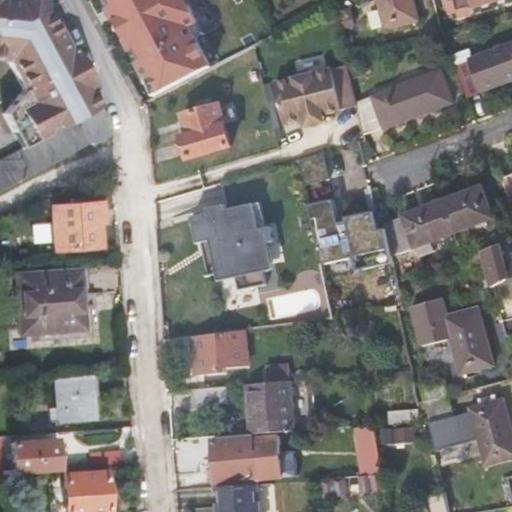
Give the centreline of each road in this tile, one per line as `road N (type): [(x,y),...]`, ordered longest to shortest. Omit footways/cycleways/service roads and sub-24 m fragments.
road 1 (residential): [(67,0),(133,126),(155,511)]
road 2 (unknown): [(137,199),(332,130)]
road 3 (unknown): [(134,158),(0,213)]
road 4 (residential): [(396,172),(511,128)]
